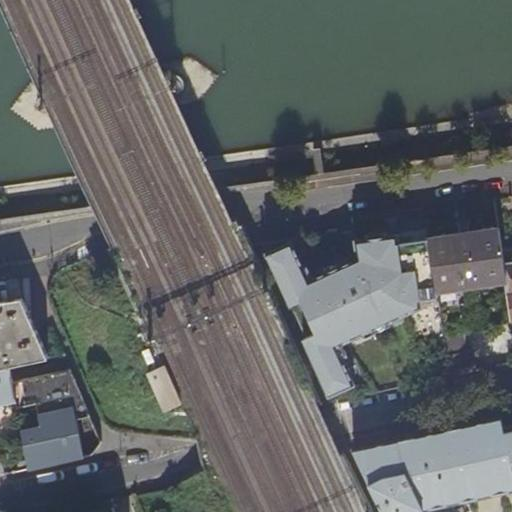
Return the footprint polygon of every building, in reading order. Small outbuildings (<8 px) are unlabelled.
[(430,237),(438,292),(507,282),(503,253),(499,228),(430,237)] [(354,398),(450,377),(447,357),(438,292),(430,237),(400,242),(399,234),(358,240),(353,230),(262,243),(306,337),(304,338),(331,396),(349,388),(354,398)] [(507,282),(511,318),(511,252),(503,253),(507,282)] [(0,281),(0,287),(1,297),(31,293),(30,279),(0,281)] [(0,341),(1,349),(0,349),(0,367),(9,366),(46,358),(25,297),(20,298),(0,301),(0,341)] [(474,372),(470,351),(447,357),(450,377),(474,372)] [(12,381),(9,366),(0,367),(0,403),(15,400),(12,381)] [(101,441),(70,369),(12,381),(15,400),(28,460),(36,458),(37,460),(38,459),(38,458),(57,454),(58,455),(59,455),(59,454),(61,453),(65,452),(66,453),(67,453),(69,459),(91,453),(101,441)] [(176,406),(159,370),(143,377),(159,414),(176,406)] [(422,511),(511,491),(511,455),(508,435),(506,429),(504,418),(356,451),(385,511),(422,511)]
